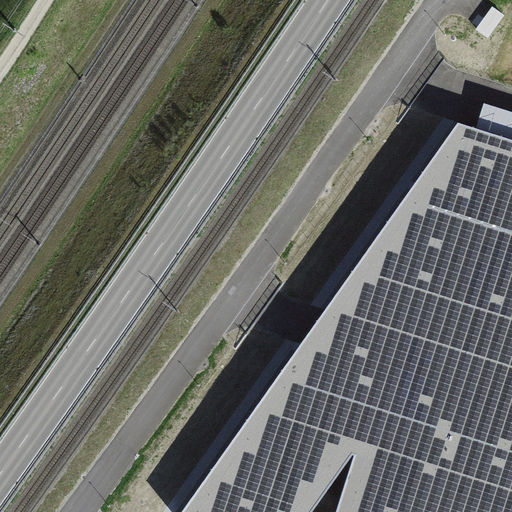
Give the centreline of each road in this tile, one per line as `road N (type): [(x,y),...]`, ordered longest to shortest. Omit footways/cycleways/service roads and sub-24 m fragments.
road 1 (primary): [(0,471),(328,0)]
road 2 (track): [(121,0),(0,183)]
